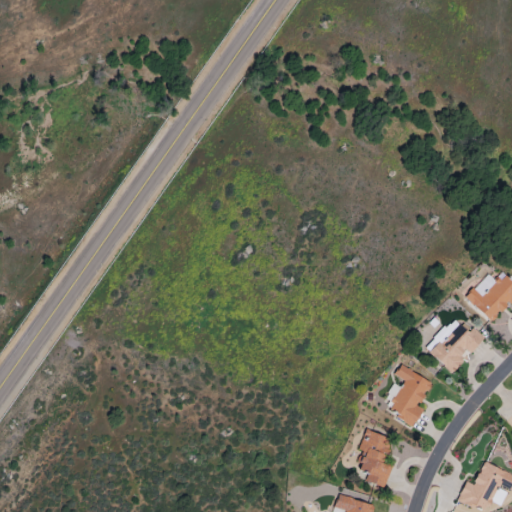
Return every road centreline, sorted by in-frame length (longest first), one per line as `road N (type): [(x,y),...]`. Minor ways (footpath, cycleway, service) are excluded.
road 1 (secondary): [(0,390),(275,0)]
road 2 (residential): [(411,511),(446,439),(511,362)]
